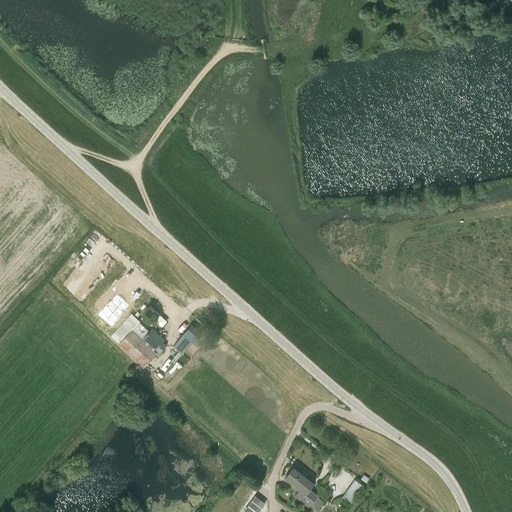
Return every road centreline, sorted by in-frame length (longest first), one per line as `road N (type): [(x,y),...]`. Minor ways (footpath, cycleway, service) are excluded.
road 1 (unclassified): [(371,416),(0,90)]
road 2 (track): [(240,0),(242,50),(224,50),(136,173),(155,233)]
road 3 (unclassified): [(270,511),(273,475),(304,413),(327,407),(371,416)]
road 4 (unclassified): [(465,511),(436,461),(371,416)]
